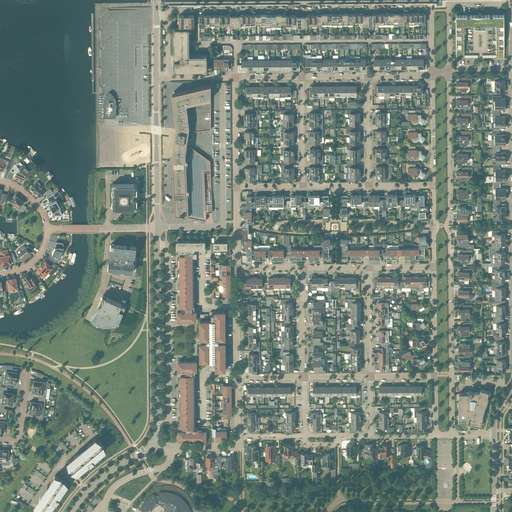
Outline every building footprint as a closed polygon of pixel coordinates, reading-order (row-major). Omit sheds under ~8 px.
[(189,28),(194,28),(194,15),(179,15),(179,28),(174,28),(174,58),(182,56),(182,58),(182,60),(174,60),(174,70),(207,70),(207,55),(190,55),(189,28)] [(456,15),(456,18),(457,18),(457,21),(456,21),(456,27),(464,27),(464,25),(464,15),(456,15)] [(467,15),(464,15),(464,25),(467,25),(470,25),(472,25),(475,25),(477,25),(478,25),(478,27),(482,27),(482,25),(485,25),(489,25),(492,25),(496,25),(496,15),(493,15),(493,16),(490,16),(490,15),(481,15),(482,15),(482,16),(478,16),(478,15),(470,15),(470,16),(467,16),(467,15)] [(504,15),(496,15),(496,25),(496,27),(504,27),(504,21),(503,21),(503,18),(504,18),(504,15)] [(504,27),(496,27),(496,37),(503,37),(504,37),(504,31),(503,31),(503,28),(504,28),(504,27)] [(464,44),(456,44),(456,47),(458,47),(458,50),(456,50),(456,55),(459,55),(461,55),(463,55),(464,55),(464,44)] [(504,44),(496,44),(496,54),(498,54),(499,54),(501,54),(504,54),(504,50),(503,50),(503,47),(504,47),(504,44)] [(426,69),(426,61),(428,61),(428,57),(426,57),(426,60),(423,60),(423,59),(418,59),(417,59),(418,67),(420,67),(420,69),(426,69)] [(291,58),(291,60),(291,68),(293,68),(293,70),(300,70),(300,64),(296,64),(296,58),(291,58)] [(380,59),(380,58),(374,58),(374,63),(371,63),(371,69),(378,69),(378,68),(380,68),(380,59)] [(218,69),(223,69),(223,59),(214,59),(214,60),(214,65),(217,65),(217,68),(218,68),(218,69)] [(229,65),(232,65),(232,59),(223,59),(223,69),(228,69),(228,68),(229,68),(229,65)] [(246,69),(248,69),(247,60),(242,60),(242,64),(239,64),(239,70),(246,70),(246,69)] [(471,81),(472,81),(472,77),(463,77),(464,81),(456,81),(456,87),(457,88),(457,89),(458,90),(459,90),(464,91),(466,91),(467,86),(468,86),(471,85),(471,81)] [(495,86),(505,86),(505,80),(499,80),(499,77),(490,77),(490,81),(491,81),(491,86),(495,86)] [(211,85),(174,94),(178,132),(178,136),(174,151),(176,214),(206,220),(204,172),(211,171),(210,160),(191,146),(193,134),(194,131),(211,129),(211,85)] [(376,96),(384,96),(384,85),(378,85),(379,89),(376,89),(376,96)] [(422,85),(417,85),(417,94),(417,96),(422,96),(422,97),(423,98),(425,98),(425,89),(422,89),(422,85)] [(247,95),(253,95),(253,86),(247,87),(247,90),(244,90),(244,97),(247,97),(247,95)] [(291,86),(285,86),(285,95),(291,95),(291,96),(297,96),(296,90),(291,90),(291,86)] [(318,86),(313,86),(313,90),(307,90),(307,98),(310,98),(310,96),(313,96),(313,97),(318,97),(318,86)] [(356,94),(356,96),(359,96),(359,89),(356,89),(356,86),(351,86),(351,94),(356,94)] [(492,95),(499,95),(499,91),(505,91),(505,86),(495,86),(495,91),(492,91),(492,92),(489,92),(489,94),(492,94),(492,95)] [(104,101),(104,104),(104,116),(116,116),(116,107),(117,107),(117,104),(116,104),(116,101),(115,98),(113,95),(111,93),(108,93),(106,95),(105,98),(104,101)] [(459,107),(466,108),(467,104),(468,104),(472,103),(472,99),(472,95),(464,95),(464,99),(456,99),(456,104),(457,105),(457,106),(458,107),(459,107)] [(495,104),(505,104),(505,98),(499,98),(499,95),(492,95),(492,99),(495,98),(495,104)] [(492,113),(499,113),(499,109),(505,109),(505,104),(495,104),(492,104),(492,109),(492,113)] [(350,118),(360,118),(360,112),(359,112),(353,112),(353,109),(347,109),(347,113),(350,113),(350,118)] [(376,118),(386,118),(386,112),(389,112),(389,109),(383,109),(383,112),(376,112),(376,118)] [(244,119),(254,119),(254,113),(257,113),(257,110),(251,110),(251,113),(245,113),(244,113),(244,119)] [(284,119),(294,119),(294,112),(293,112),(293,113),(287,113),(287,110),(281,110),(281,113),(284,113),(284,119)] [(310,119),(320,119),(320,113),(323,113),(323,110),(317,110),(317,113),(310,113),(310,112),(310,119)] [(415,110),(406,110),(406,113),(407,113),(408,118),(411,118),(411,119),(411,120),(412,121),(413,122),(414,123),(415,123),(416,123),(417,123),(417,122),(418,122),(418,121),(422,123),(425,119),(421,116),(421,114),(417,114),(417,113),(415,113),(415,110)] [(472,118),(472,113),(469,113),(464,113),(464,117),(457,117),(457,123),(457,124),(457,125),(458,126),(459,126),(466,127),(467,122),(468,122),(472,121),(472,118)] [(493,122),(505,122),(505,116),(499,116),(499,113),(492,113),(493,122)] [(347,127),(353,127),(353,124),(359,124),(359,125),(360,125),(360,118),(350,118),(350,124),(347,124),(347,127)] [(383,127),(389,127),(389,124),(386,124),(386,118),(376,118),(376,125),(376,124),(383,124),(383,127)] [(254,119),(244,119),(244,126),(245,126),(245,125),(251,125),(251,128),(258,128),(257,119),(254,119)] [(281,128),(287,128),(287,125),(293,125),(294,125),(294,119),(284,119),(284,125),(281,125),(281,128)] [(320,119),(310,119),(310,125),(317,125),(317,128),(323,128),(323,119),(320,119)] [(493,131),(499,131),(499,127),(505,127),(505,122),(493,122),(493,131)] [(350,136),(360,136),(360,130),(359,130),(353,130),(353,127),(347,127),(347,132),(350,133),(350,136)] [(376,136),(386,136),(386,130),(389,130),(389,127),(383,127),(383,130),(376,130),(376,136)] [(245,137),(255,137),(255,131),(258,131),(258,128),(251,128),(251,131),(245,131),(244,131),(245,137)] [(281,137),(284,137),(294,137),(294,130),(294,131),(287,131),(287,128),(281,128),(281,137)] [(310,130),(310,137),(320,137),(323,137),(323,128),(317,128),(317,131),(310,131),(310,130)] [(408,136),(412,136),(412,137),(412,138),(412,139),(413,140),(414,141),(415,141),(416,141),(417,141),(417,140),(418,140),(418,139),(419,139),(422,141),(425,137),(421,134),(421,132),(417,132),(417,131),(415,131),(415,128),(408,128),(408,131),(408,136)] [(464,145),(467,145),(467,140),(469,140),(472,139),(472,136),(472,131),(464,131),(464,135),(457,135),(457,141),(457,142),(458,143),(459,144),(464,145)] [(492,140),(505,140),(505,134),(499,134),(499,131),(493,131),(493,134),(491,134),(491,140),(492,140)] [(347,145),(353,145),(353,142),(360,142),(360,143),(360,136),(350,136),(350,142),(347,142),(347,145)] [(383,145),(389,145),(389,142),(386,142),(386,136),(376,136),(376,143),(376,142),(383,142),(383,145)] [(252,146),(258,146),(258,143),(255,143),(255,137),(245,137),(245,144),(245,143),(252,143),(252,146)] [(281,146),(287,146),(287,143),(294,143),(294,137),(284,137),(284,140),(281,141),(281,146)] [(317,146),(323,146),(323,142),(320,142),(320,137),(310,137),(310,143),(317,143),(317,146)] [(493,149),(499,149),(499,145),(505,145),(505,140),(492,140),(492,145),(493,145),(493,149)] [(350,154),(360,154),(360,148),(353,148),(353,145),(347,145),(347,149),(350,149),(350,154)] [(376,154),(386,154),(386,148),(389,148),(389,145),(383,145),(383,148),(376,148),(376,154)] [(258,146),(252,146),(252,149),(245,149),(245,155),(255,155),(258,155),(258,146)] [(284,155),(294,155),(294,148),(294,149),(287,149),(287,146),(281,146),(281,149),(284,149),(284,155)] [(310,155),(320,155),(320,149),(323,149),(323,146),(317,146),(317,149),(310,149),(310,148),(310,155)] [(408,154),(412,154),(412,155),(412,156),(412,157),(413,158),(414,159),(415,159),(416,159),(417,159),(417,158),(418,158),(418,157),(419,157),(422,159),(425,155),(421,152),(421,150),(417,150),(417,149),(415,149),(415,146),(409,146),(409,149),(408,149),(408,154)] [(472,155),(472,149),(464,149),(464,153),(457,153),(457,160),(459,161),(461,162),(463,162),(465,162),(467,161),(467,157),(468,157),(468,155),(472,155)] [(495,158),(505,158),(505,152),(499,152),(499,149),(493,149),(493,152),(495,152),(495,158)] [(347,163),(353,163),(353,160),(360,160),(360,161),(360,154),(350,154),(350,160),(347,160),(347,163)] [(389,158),(386,157),(386,154),(376,154),(376,161),(376,160),(383,160),(383,163),(389,163),(389,158)] [(252,164),(258,164),(258,161),(255,161),(255,155),(245,155),(245,162),(245,161),(252,161),(252,164)] [(281,164),(287,164),(287,161),(294,161),(294,155),(284,155),(284,161),(281,161),(281,164)] [(317,164),(323,164),(323,160),(320,160),(320,155),(310,155),(310,161),(317,161),(317,164)] [(0,170),(2,171),(4,166),(6,167),(8,161),(3,159),(3,158),(0,156),(0,170)] [(493,167),(500,167),(500,163),(505,163),(505,158),(495,158),(495,163),(493,163),(493,167)] [(15,172),(13,177),(23,182),(25,177),(26,178),(27,176),(26,175),(30,172),(20,161),(17,161),(16,165),(19,169),(17,173),(15,172)] [(347,172),(350,172),(360,172),(360,166),(353,166),(353,163),(347,163),(347,172)] [(376,172),(386,172),(386,166),(389,166),(389,163),(383,163),(383,166),(376,166),(376,172)] [(258,164),(252,164),(252,167),(245,167),(245,173),(258,173),(258,164)] [(287,164),(281,164),(281,173),(294,173),(294,166),(294,167),(287,167),(287,164)] [(310,166),(310,173),(320,173),(323,173),(323,164),(317,164),(317,167),(310,167),(310,166)] [(408,172),(412,172),(412,173),(412,174),(412,175),(413,176),(414,176),(415,177),(416,177),(417,177),(418,176),(418,175),(419,175),(423,177),(425,173),(421,170),(421,168),(417,168),(417,167),(416,167),(415,164),(408,164),(408,167),(408,172)] [(465,180),(468,178),(468,175),(469,175),(469,173),(472,173),(472,167),(464,167),(464,171),(457,171),(457,178),(459,179),(460,179),(463,180),(465,180)] [(496,176),(506,176),(506,170),(500,170),(500,167),(493,167),(493,172),(496,173),(496,176)] [(347,181),(353,181),(353,178),(360,178),(360,179),(360,172),(350,172),(350,178),(347,178),(347,181)] [(383,181),(389,181),(389,178),(386,178),(386,172),(376,172),(376,179),(376,178),(383,178),(383,181)] [(252,182),(258,182),(258,179),(255,179),(255,173),(245,173),(245,180),(245,179),(252,179),(252,182)] [(294,173),(281,173),(281,182),(287,182),(287,179),(294,179),(294,173)] [(320,173),(310,173),(310,179),(311,179),(310,179),(317,179),(317,182),(323,182),(323,176),(320,176),(320,173)] [(493,185),(500,185),(500,181),(506,181),(506,176),(496,176),(493,176),(493,181),(493,185)] [(36,193),(39,196),(44,191),(36,183),(30,188),(33,191),(36,194),(36,193)] [(137,208),(137,199),(137,197),(137,196),(137,195),(137,194),(137,193),(137,183),(112,183),(112,208),(137,208)] [(473,191),(473,185),(464,185),(464,189),(457,189),(457,196),(458,197),(460,197),(462,198),(464,198),(466,197),(468,196),(468,193),(469,193),(469,191),(473,191)] [(500,185),(493,185),(493,188),(493,194),(506,194),(506,188),(500,188),(500,185)] [(48,197),(47,198),(49,201),(50,201),(51,202),(48,204),(48,203),(48,204),(50,207),(51,210),(54,215),(61,215),(62,214),(59,208),(60,207),(61,206),(58,200),(56,200),(56,199),(55,200),(54,199),(55,198),(53,195),(52,194),(48,197)] [(493,194),(491,194),(491,200),(493,200),(493,203),(500,203),(500,199),(506,199),(506,194),(493,194)] [(16,195),(15,196),(15,195),(13,198),(14,198),(11,201),(19,208),(20,206),(21,208),(20,209),(22,211),(26,207),(24,205),(23,205),(22,204),(23,202),(16,195)] [(269,206),(278,205),(278,195),(273,196),(273,201),(269,201),(269,206)] [(287,205),(287,201),(284,201),(284,195),(278,195),(278,205),(285,205),(285,208),(287,208),(287,205)] [(291,205),(296,205),(296,195),(291,195),(291,201),(287,201),(287,205),(287,208),(287,209),(291,209),(291,205)] [(305,205),(305,200),(302,200),(302,195),(296,195),(296,205),(303,205),(303,210),(305,210),(305,205)] [(305,205),(314,205),(314,195),(309,195),(309,200),(305,200),(305,205)] [(323,205),(323,200),(319,200),(319,195),(314,195),(314,205),(323,205)] [(330,200),(329,200),(329,195),(323,195),(323,200),(323,205),(323,207),(330,207),(330,205),(331,205),(332,204),(332,203),(332,202),(332,201),(331,201),(331,200),(330,200)] [(347,195),(341,195),(341,200),(340,200),(339,200),(339,201),(338,201),(338,202),(338,203),(338,204),(339,205),(340,205),(340,206),(347,206),(347,200),(347,195)] [(350,205),(356,205),(356,195),(350,195),(351,195),(351,200),(347,200),(347,206),(347,212),(350,212),(350,205)] [(365,205),(365,200),(361,200),(361,195),(362,195),(356,195),(356,205),(365,205)] [(365,205),(374,205),(374,195),(368,195),(368,200),(365,200),(365,205)] [(383,200),(379,200),(379,195),(374,195),(374,205),(379,205),(379,210),(382,210),(383,210),(383,200)] [(387,205),(392,205),(392,195),(386,195),(386,200),(383,200),(383,210),(386,210),(387,210),(387,205)] [(401,205),(401,200),(397,200),(397,195),(392,195),(392,205),(401,205)] [(401,205),(410,205),(410,195),(404,195),(404,199),(401,199),(401,200),(401,205)] [(419,205),(419,200),(415,200),(415,195),(410,195),(410,205),(419,205)] [(252,210),(251,199),(251,196),(246,196),(246,205),(244,205),(244,206),(243,206),(242,206),(242,207),(242,208),(242,209),(243,210),(244,210),(252,210)] [(251,206),(260,206),(260,196),(255,196),(255,199),(251,199),(251,206)] [(269,206),(269,201),(266,201),(266,196),(260,196),(260,206),(269,206)] [(496,212),(506,212),(506,206),(500,206),(500,203),(493,203),(493,208),(494,209),(496,209),(496,212)] [(457,209),(457,210),(458,210),(458,211),(459,211),(458,212),(463,212),(463,214),(468,214),(470,214),(472,214),(472,209),(475,208),(475,204),(466,204),(465,207),(462,206),(462,207),(459,206),(458,207),(457,207),(457,208),(457,209)] [(424,206),(419,206),(419,216),(426,216),(426,211),(427,211),(427,210),(428,210),(428,209),(428,208),(428,207),(428,206),(427,206),(426,206),(424,206)] [(456,214),(456,219),(463,219),(463,220),(467,220),(467,221),(470,221),(470,214),(468,214),(463,214),(463,212),(458,212),(458,214),(456,214)] [(493,221),(500,221),(500,217),(506,217),(506,212),(496,212),(496,217),(493,217),(493,221)] [(505,235),(505,233),(498,233),(498,230),(492,230),(492,236),(495,236),(495,239),(506,239),(505,235)] [(325,235),(323,235),(323,239),(323,244),(323,247),(329,247),(330,247),(331,247),(332,247),(332,246),(333,246),(333,245),(333,244),(332,243),(331,243),(331,242),(330,242),(330,239),(325,239),(325,235)] [(347,246),(347,235),(345,235),(345,239),(340,239),(340,242),(339,242),(339,243),(338,243),(338,244),(338,245),(338,246),(339,247),(340,247),(342,247),(347,247),(347,246)] [(426,242),(426,236),(419,236),(419,241),(419,247),(425,247),(426,247),(427,247),(427,246),(428,246),(428,245),(429,244),(428,243),(427,242),(426,242)] [(466,248),(474,248),(474,244),(469,244),(469,243),(468,237),(467,237),(463,237),(463,239),(459,239),(458,239),(459,240),(458,240),(458,241),(457,241),(457,242),(457,243),(457,244),(458,244),(459,245),(460,245),(462,244),(462,245),(465,244),(466,248)] [(505,243),(506,243),(506,239),(495,239),(495,242),(492,242),(492,248),(498,248),(498,245),(505,245),(505,243)] [(204,240),(177,241),(177,250),(180,250),(180,252),(185,252),(185,254),(180,254),(180,259),(178,259),(178,263),(180,263),(180,272),(178,272),(178,276),(180,276),(180,285),(179,285),(179,289),(180,289),(180,298),(179,298),(179,302),(180,302),(180,307),(186,307),(186,309),(180,309),(180,311),(178,311),(178,321),(196,321),(196,311),(195,311),(194,254),(197,254),(197,251),(195,251),(195,250),(205,250),(204,240)] [(53,254),(51,256),(56,259),(55,261),(57,262),(59,258),(60,254),(63,247),(62,247),(63,242),(56,241),(51,253),(53,254)] [(215,251),(220,251),(220,242),(214,242),(214,244),(211,244),(211,252),(215,252),(215,251)] [(230,252),(230,243),(227,244),(227,242),(220,242),(220,251),(226,251),(226,255),(231,255),(231,252),(230,252)] [(136,246),(132,246),(111,243),(110,254),(109,254),(109,257),(110,257),(109,268),(133,271),(135,261),(134,261),(134,256),(135,256),(136,246)] [(365,253),(365,248),(365,243),(363,243),(363,248),(356,248),(356,258),(362,258),(362,253),(365,253)] [(383,253),(383,243),(381,243),(381,248),(374,248),(374,258),(380,258),(380,252),(383,252),(383,253)] [(392,248),(385,248),(385,243),(383,243),(383,253),(383,251),(387,251),(387,258),(392,258),(392,248)] [(398,253),(401,253),(401,243),(399,243),(399,248),(392,248),(392,258),(398,258),(398,253)] [(410,258),(410,248),(403,248),(403,243),(401,243),(401,253),(405,253),(405,258),(410,258)] [(252,253),(252,244),(245,244),(244,244),(243,245),(242,246),(242,247),(242,248),(243,249),(244,249),(247,249),(247,259),(252,259),(252,254),(252,253)] [(254,249),(254,247),(254,244),(252,244),(252,253),(252,254),(255,254),(255,259),(261,259),(261,249),(254,249)] [(278,249),(272,249),(272,244),(270,244),(270,249),(270,253),(273,253),(273,259),(279,259),(278,249)] [(284,254),(287,254),(287,244),(286,244),(285,244),(285,249),(278,249),(279,259),(284,259),(284,254)] [(288,244),(287,244),(287,254),(287,255),(291,255),(291,259),(296,259),(296,249),(290,249),(290,244),(289,244),(288,244)] [(305,253),(305,249),(305,244),(303,244),(303,249),(296,249),(296,259),(302,259),(302,253),(305,253)] [(314,259),(314,249),(308,249),(308,244),(305,244),(305,249),(305,253),(305,254),(309,254),(309,259),(314,259)] [(18,255),(22,260),(31,253),(30,252),(34,249),(28,245),(25,247),(26,248),(18,255)] [(356,258),(356,248),(350,248),(350,246),(347,246),(347,247),(347,249),(348,253),(351,253),(351,258),(356,258)] [(369,258),(374,258),(374,248),(365,248),(365,253),(369,252),(369,258)] [(419,252),(419,248),(410,248),(410,258),(416,258),(416,253),(419,253),(419,252)] [(506,253),(505,253),(505,251),(498,251),(498,248),(492,248),(492,254),(495,254),(495,257),(506,257),(506,253)] [(266,253),(270,253),(270,249),(261,249),(261,259),(266,259),(266,253)] [(323,256),(323,253),(323,249),(314,249),(314,259),(320,259),(320,256),(323,256)] [(15,259),(12,253),(9,253),(9,254),(8,255),(7,250),(1,251),(2,256),(0,255),(0,261),(1,265),(11,263),(11,260),(15,259)] [(465,254),(458,254),(458,259),(460,259),(460,262),(468,263),(468,262),(469,262),(472,257),(472,250),(465,250),(465,254)] [(505,261),(506,261),(506,257),(495,257),(495,260),(492,260),(492,266),(498,266),(498,263),(505,263),(505,261)] [(40,266),(37,270),(40,273),(44,277),(49,271),(52,268),(55,271),(58,268),(53,264),(51,267),(45,261),(42,264),(41,264),(39,266),(40,266)] [(506,271),(505,271),(505,269),(498,269),(498,266),(492,266),(492,272),(495,272),(495,275),(506,275),(506,271)] [(465,279),(466,280),(468,280),(469,277),(469,272),(473,272),(473,268),(465,268),(465,272),(458,272),(458,277),(460,277),(461,282),(465,283),(465,279)] [(28,274),(22,278),(23,280),(27,285),(28,287),(32,284),(34,287),(39,283),(35,278),(32,280),(28,274)] [(505,279),(506,279),(506,275),(495,275),(495,278),(492,278),(492,284),(498,284),(498,281),(505,281),(505,279)] [(246,282),(243,282),(243,289),(251,289),(251,287),(251,277),(251,278),(246,278),(246,282)] [(360,289),(360,282),(356,282),(356,277),(351,277),(351,287),(356,287),(356,289),(360,289)] [(374,287),(383,287),(383,277),(377,277),(377,279),(374,279),(374,287)] [(399,277),(393,277),(393,287),(394,287),(394,291),(396,291),(399,287),(402,287),(402,281),(399,281),(399,277)] [(405,281),(402,281),(402,287),(402,290),(411,290),(410,277),(405,277),(405,281)] [(7,281),(4,281),(6,290),(8,289),(11,289),(11,290),(14,289),(14,288),(17,288),(16,283),(16,282),(16,283),(16,281),(15,278),(7,279),(7,281)] [(265,289),(265,282),(262,282),(262,278),(257,278),(257,287),(262,287),(262,289),(265,289)] [(268,282),(265,282),(265,289),(274,289),(274,287),(274,278),(268,278),(268,282)] [(294,289),(294,282),(291,282),(291,278),(285,278),(285,287),(290,287),(290,289),(294,289)] [(312,287),(317,287),(317,278),(311,278),(311,283),(308,283),(308,291),(312,291),(312,287)] [(340,278),(334,278),(334,280),(331,280),(331,288),(331,291),(334,291),(334,287),(340,287),(340,278)] [(506,289),(505,289),(505,287),(498,287),(498,284),(492,284),(492,293),(495,293),(506,293),(506,289)] [(471,294),(469,295),(469,290),(473,290),(473,286),(465,286),(465,290),(458,290),(458,295),(461,295),(461,297),(468,298),(468,299),(470,299),(471,299),(472,299),(472,298),(473,298),(473,297),(473,296),(472,295),(471,294)] [(505,297),(506,297),(506,293),(495,293),(495,296),(492,296),(492,300),(489,300),(489,302),(491,302),(498,302),(498,299),(505,299),(505,297)] [(121,304),(103,295),(98,304),(102,306),(92,317),(115,328),(124,309),(121,304)] [(347,307),(351,307),(360,307),(360,302),(356,302),(356,298),(347,298),(347,307)] [(388,302),(390,302),(390,298),(381,298),(381,301),(378,302),(378,307),(388,307),(388,302)] [(422,302),(418,304),(418,303),(416,303),(416,298),(413,298),(409,298),(410,303),(411,303),(411,308),(415,308),(416,309),(417,309),(417,310),(418,310),(419,310),(420,310),(420,309),(425,307),(422,302)] [(249,308),(257,308),(257,305),(260,305),(260,299),(258,299),(250,299),(250,302),(248,302),(249,308)] [(282,308),(293,308),(293,302),(289,302),(289,299),(281,299),(281,302),(281,304),(282,304),(282,308)] [(321,299),(319,299),(319,302),(313,302),(313,307),(312,307),(323,307),(324,307),(326,307),(326,304),(326,299),(324,299),(321,299)] [(506,308),(505,307),(505,305),(501,305),(501,302),(498,302),(491,302),(491,305),(493,305),(493,311),(496,311),(506,311),(506,308)] [(459,317),(464,317),(465,317),(465,316),(468,316),(468,312),(469,312),(469,309),(472,309),(472,305),(463,305),(463,309),(461,309),(458,309),(458,312),(459,312),(459,317)] [(225,339),(225,337),(225,311),(215,311),(215,314),(211,314),(211,320),(200,320),(200,339),(207,339),(207,342),(200,342),(200,361),(211,361),(211,367),(216,367),(216,370),(225,370),(225,342),(218,342),(218,339),(225,339)] [(505,317),(505,314),(506,314),(506,311),(496,311),(496,317),(495,317),(493,317),(493,320),(501,320),(501,317),(505,317)] [(260,313),(249,313),(249,319),(253,319),(253,322),(259,322),(259,316),(260,316),(260,313)] [(346,327),(355,327),(355,324),(360,323),(360,318),(351,318),(351,323),(346,323),(346,327)] [(381,327),(387,326),(387,323),(388,323),(388,318),(378,318),(378,323),(381,323),(381,327)] [(422,328),(426,325),(423,321),(419,323),(419,321),(418,321),(418,318),(412,318),(412,327),(416,327),(417,327),(417,328),(419,328),(420,328),(422,328)] [(326,321),(323,321),(323,319),(313,319),(313,324),(317,324),(317,327),(326,327),(326,321)] [(506,326),(505,325),(505,323),(501,323),(501,320),(493,320),(493,323),(495,323),(496,323),(496,329),(506,329),(506,326)] [(259,322),(253,322),(253,325),(249,325),(249,331),(260,331),(260,330),(261,330),(261,326),(260,326),(260,322),(259,322)] [(293,330),(293,325),(290,325),(290,322),(282,322),(282,325),(285,325),(285,330),(293,330)] [(459,334),(465,334),(465,333),(468,333),(468,330),(472,330),(472,322),(463,322),(463,326),(458,326),(458,330),(459,330),(459,334)] [(389,330),(390,330),(390,326),(387,326),(381,327),(381,330),(378,330),(378,335),(389,335),(389,330)] [(323,335),(323,333),(326,333),(326,327),(317,327),(317,330),(313,330),(314,335),(313,335),(313,336),(323,335)] [(350,335),(359,335),(359,330),(355,330),(355,327),(346,327),(346,330),(350,330),(350,335)] [(505,335),(505,332),(506,331),(506,329),(496,329),(493,329),(493,338),(495,338),(501,338),(501,335),(505,335)] [(323,336),(323,335),(313,336),(313,341),(316,341),(316,344),(318,344),(323,344),(323,336)] [(348,344),(355,344),(355,341),(360,341),(359,335),(350,335),(350,341),(348,341),(348,344)] [(390,342),(390,340),(389,340),(389,335),(378,335),(379,341),(382,341),(382,344),(392,344),(392,342),(390,342)] [(426,343),(424,339),(420,341),(420,339),(418,339),(418,336),(410,336),(410,340),(412,340),(412,345),(416,345),(417,346),(418,346),(419,347),(420,347),(421,347),(422,346),(426,343)] [(506,344),(506,343),(506,341),(502,341),(501,338),(495,338),(495,341),(496,341),(496,347),(506,347),(506,344)] [(283,350),(289,350),(289,347),(293,347),(293,341),(285,341),(285,347),(283,347),(283,350)] [(257,342),(249,342),(249,347),(253,347),(253,350),(260,350),(259,342),(257,342)] [(463,355),(472,355),(472,348),(469,348),(469,344),(465,344),(465,343),(460,343),(460,348),(458,348),(458,352),(463,351),(463,355)] [(328,348),(328,344),(323,344),(318,344),(318,347),(314,347),(314,353),(313,353),(314,353),(323,353),(323,348),(328,348)] [(351,353),(361,353),(361,347),(355,347),(355,344),(348,344),(348,348),(351,348),(351,353)] [(392,344),(382,344),(382,347),(379,347),(379,353),(393,353),(393,349),(391,347),(390,347),(390,346),(392,346),(392,344)] [(506,347),(496,347),(493,347),(493,353),(495,353),(495,356),(502,356),(502,353),(506,353),(506,350),(506,347)] [(260,350),(253,350),(253,353),(249,353),(249,359),(260,359),(260,350)] [(282,359),(293,359),(293,353),(289,353),(289,350),(283,350),(283,353),(282,353),(282,359)] [(422,364),(426,362),(424,357),(420,359),(420,358),(418,358),(418,354),(410,354),(402,354),(402,358),(412,358),(413,363),(416,363),(417,364),(418,364),(418,365),(419,365),(420,365),(421,365),(422,364)] [(506,362),(506,361),(506,359),(502,359),(502,356),(495,356),(495,359),(497,359),(497,365),(506,365),(506,362)] [(465,361),(460,361),(460,366),(458,366),(458,370),(463,370),(463,373),(473,373),(472,366),(469,366),(469,360),(465,360),(465,361)] [(196,361),(178,361),(178,370),(181,370),(181,372),(186,372),(186,375),(181,375),(181,379),(179,379),(179,383),(181,383),(181,392),(179,392),(179,396),(181,396),(181,405),(179,405),(180,409),(181,409),(181,418),(180,418),(180,422),(181,422),(181,427),(187,427),(187,430),(181,430),(181,431),(179,431),(179,441),(206,441),(206,431),(197,431),(197,430),(198,430),(198,427),(195,427),(195,370),(197,370),(196,361)] [(391,372),(391,366),(389,366),(389,363),(379,363),(379,369),(382,369),(382,372),(391,372)] [(261,364),(249,364),(249,370),(253,370),(253,373),(261,373),(261,364)] [(283,373),(289,373),(289,370),(293,370),(293,364),(285,364),(285,370),(283,370),(283,373)] [(326,367),(323,367),(323,364),(324,364),(313,364),(314,364),(314,370),(317,370),(317,373),(326,372),(326,367)] [(349,372),(356,372),(356,369),(361,369),(361,364),(351,364),(351,366),(350,366),(349,367),(349,372)] [(12,365),(3,365),(1,376),(5,376),(15,378),(16,372),(11,371),(12,365)] [(506,371),(506,368),(506,365),(497,365),(497,371),(495,371),(495,374),(502,374),(502,371),(506,371)] [(47,388),(48,380),(39,379),(39,381),(33,380),(32,386),(47,388)] [(6,392),(7,387),(0,386),(0,397),(2,397),(12,399),(13,393),(6,392)] [(45,398),(47,388),(32,386),(32,392),(39,393),(38,397),(45,398)] [(464,393),(459,393),(459,397),(461,397),(461,406),(459,406),(459,415),(461,415),(461,420),(464,420),(465,420),(465,421),(465,422),(466,422),(466,423),(478,426),(480,421),(482,422),(484,413),(482,412),(484,404),(486,404),(488,396),(486,395),(487,391),(487,390),(480,389),(480,391),(475,391),(475,389),(472,388),(471,390),(469,390),(464,390),(464,393)] [(12,405),(12,399),(2,397),(1,403),(0,402),(0,407),(4,408),(4,404),(12,405)] [(44,409),(40,408),(29,407),(29,413),(36,414),(35,418),(42,419),(44,409)] [(427,411),(419,411),(419,407),(412,407),(412,409),(412,410),(414,410),(415,417),(417,417),(426,417),(426,415),(427,415),(427,411)] [(248,418),(256,417),(256,415),(257,415),(257,412),(259,412),(259,408),(251,409),(251,412),(248,412),(248,418)] [(295,412),(292,412),(292,408),(284,408),(284,417),(295,417),(295,412)] [(324,412),(324,408),(316,408),(316,411),(313,411),(313,417),(322,417),(322,415),(322,412),(324,412)] [(389,422),(379,422),(379,428),(384,428),(384,429),(383,429),(383,432),(394,431),(394,428),(389,428),(389,422)] [(424,427),(427,427),(427,422),(417,422),(417,425),(415,425),(415,428),(412,428),(412,431),(424,431),(424,427)] [(259,423),(248,424),(248,429),(249,429),(250,433),(259,433),(259,423)] [(295,429),(295,423),(286,423),(286,426),(284,428),(284,429),(284,432),(292,432),(292,429),(295,429)] [(349,432),(356,432),(356,428),(361,428),(361,423),(351,423),(351,428),(349,428),(349,432)] [(221,431),(221,427),(216,427),(216,428),(213,428),(213,436),(216,436),(216,439),(221,439),(221,431)] [(106,449),(99,441),(96,437),(68,460),(78,472),(88,464),(86,462),(89,460),(91,463),(95,459),(93,457),(95,455),(96,457),(106,449)] [(353,444),(347,444),(347,451),(345,451),(345,455),(351,455),(351,454),(352,454),(352,455),(358,455),(358,448),(354,448),(353,444)] [(365,448),(362,448),(362,453),(369,453),(369,456),(376,456),(376,453),(376,448),(372,448),(372,444),(365,444),(365,448)] [(398,445),(398,451),(401,451),(401,454),(412,454),(412,453),(412,448),(412,446),(408,446),(408,444),(401,444),(401,445),(398,445)] [(292,445),(284,445),(284,449),(283,449),(283,455),(289,455),(289,457),(297,457),(297,452),(292,452),(292,445)] [(383,446),(380,446),(380,453),(380,458),(383,458),(383,455),(390,455),(390,445),(383,445),(383,446)] [(431,457),(431,449),(424,449),(424,445),(416,446),(416,448),(413,449),(413,454),(416,454),(416,458),(424,457),(431,457)] [(254,446),(247,446),(247,447),(246,447),(245,447),(245,448),(244,449),(244,460),(247,460),(254,460),(254,458),(259,458),(259,450),(256,450),(256,449),(256,448),(255,448),(255,447),(254,447),(254,446)] [(279,463),(279,460),(279,455),(275,455),(275,454),(274,454),(274,446),(267,446),(267,449),(266,449),(266,454),(266,460),(274,460),(274,463),(279,463)] [(8,449),(2,449),(1,460),(7,460),(7,462),(12,462),(13,455),(8,455),(8,449)] [(308,453),(301,453),(301,462),(301,465),(302,465),(302,467),(307,466),(307,465),(308,465),(308,462),(313,462),(313,454),(308,454),(308,453)] [(323,454),(322,454),(322,459),(321,459),(321,464),(322,464),(322,465),(327,464),(328,468),(334,468),(334,459),(330,459),(330,453),(323,453),(323,454)] [(198,457),(190,457),(190,467),(193,467),(193,468),(194,469),(201,468),(201,462),(199,462),(198,461),(198,457)] [(214,457),(206,457),(206,468),(208,468),(211,471),(211,474),(218,474),(218,467),(221,467),(221,461),(214,461),(214,457)] [(237,461),(234,461),(234,457),(228,457),(228,461),(225,461),(225,466),(231,466),(231,470),(232,470),(237,470),(237,463),(237,461)] [(68,483),(60,477),(56,474),(35,504),(47,511),(48,511),(55,502),(53,501),(54,499),(57,501),(60,496),(57,494),(59,492),(61,493),(68,483)] [(141,504),(139,509),(146,511),(147,511),(148,511),(151,511),(151,510),(153,508),(156,506),(158,505),(161,504),(162,505),(163,506),(164,506),(164,511),(212,511),(212,506),(211,503),(205,504),(206,507),(194,508),(194,511),(190,511),(191,511),(190,508),(187,503),(184,499),(179,496),(175,493),(170,492),(164,491),(159,492),(159,494),(155,496),(154,493),(153,494),(149,496),(145,500),(141,504)]
